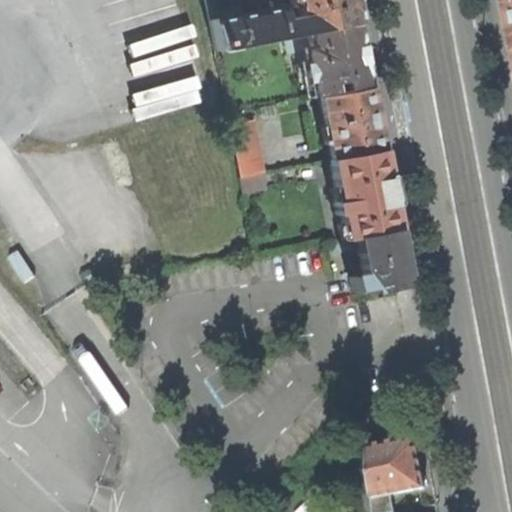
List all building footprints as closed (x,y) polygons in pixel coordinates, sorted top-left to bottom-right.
[(351,0),(289,0),(290,6),(241,16),(237,0),(204,0),(214,51),(308,33),(307,31),(356,22),(351,0)] [(362,53),(356,22),(307,31),(308,33),(311,47),(303,49),(306,61),(300,63),(304,84),(310,83),(313,98),(320,97),(368,87),(362,53)] [(374,115),(368,87),(320,97),(331,161),(380,150),(374,115)] [(386,184),(380,150),(331,161),(329,161),(336,202),(333,202),(335,216),(339,215),(344,240),(354,238),(395,230),(386,184)] [(242,194),(266,189),(263,174),(239,179),(242,194)] [(400,255),(395,230),(354,238),(361,275),(349,277),(352,291),(368,288),(369,292),(406,285),(400,255)] [(407,440),(368,448),(371,478),(372,493),(361,495),(362,511),(393,511),(399,511),(416,507),(414,499),(392,502),(391,494),(425,488),(420,464),(417,447),(407,440)] [(360,479),(361,495),(372,493),(371,478),(360,479)]
